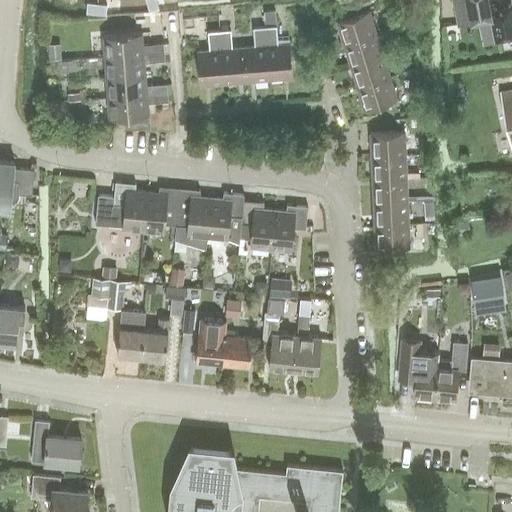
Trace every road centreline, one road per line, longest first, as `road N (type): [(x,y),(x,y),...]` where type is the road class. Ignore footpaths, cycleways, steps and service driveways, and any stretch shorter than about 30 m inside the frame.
road 1 (residential): [(350,418),(344,231),(329,190),(299,179),(66,156),(0,128)]
road 2 (unclassified): [(350,418),(107,397)]
road 3 (unclassified): [(511,435),(350,418)]
road 4 (residential): [(10,0),(0,128)]
